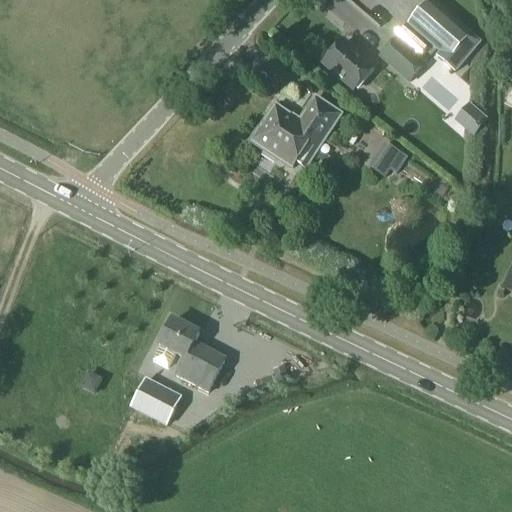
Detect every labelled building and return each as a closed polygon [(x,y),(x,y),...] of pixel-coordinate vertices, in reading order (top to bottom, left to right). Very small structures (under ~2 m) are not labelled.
[(478,47),(429,3),(408,27),(441,56),(437,61),(453,75),(478,47)] [(394,42),(380,59),(380,60),(387,66),(409,84),(423,68),(394,42)] [(343,45),(323,67),(352,93),(376,66),(365,57),(362,61),(343,45)] [(267,90),(288,102),(296,88),(275,76),(267,90)] [(256,134),(251,141),(252,144),(262,151),(264,150),(266,147),(280,156),(277,161),(292,171),(304,152),(312,158),(339,118),(315,102),(296,129),(286,122),(288,118),(275,109),(258,133),(256,134)] [(386,144),(369,169),(385,180),(390,172),(395,176),(407,159),(401,155),(386,144)] [(159,349),(152,363),(167,371),(174,357),(183,361),(176,377),(175,380),(208,396),(225,361),(195,346),(200,336),(172,322),(159,349)] [(80,387),(94,394),(101,381),(87,374),(80,387)]
